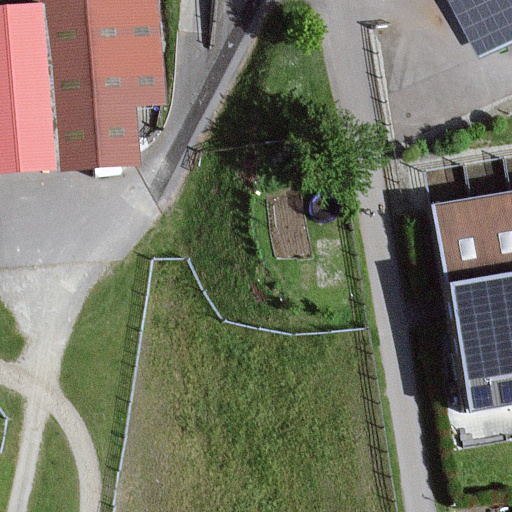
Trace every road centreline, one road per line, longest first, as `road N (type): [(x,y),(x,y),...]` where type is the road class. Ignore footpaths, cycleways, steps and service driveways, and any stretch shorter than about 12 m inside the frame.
road 1 (unclassified): [(423,511),(344,0)]
road 2 (unknown): [(85,268),(52,340),(15,511)]
road 3 (unknown): [(90,511),(84,448),(66,408),(42,390)]
